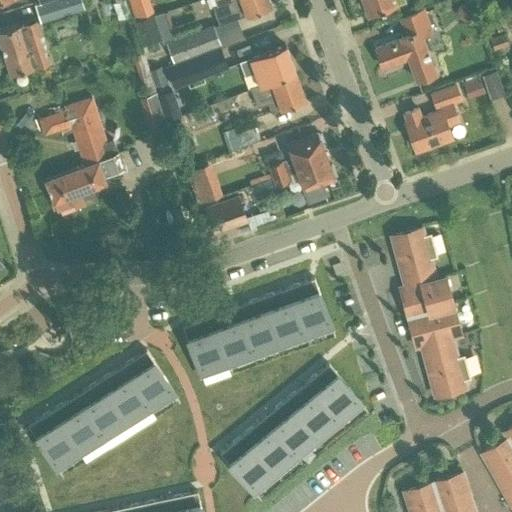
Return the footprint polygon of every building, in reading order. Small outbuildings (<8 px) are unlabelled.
[(48,0),(39,3),(33,5),(40,23),(84,8),(82,4),(89,2),(88,0),(48,0)] [(218,24),(214,26),(220,44),(221,47),(244,38),(237,18),(244,16),(271,6),(268,0),(214,0),(217,6),(212,7),(218,24)] [(396,5),(406,2),(405,0),(357,0),(361,10),(366,10),(367,14),(396,4),(396,5)] [(398,17),(405,35),(400,37),(401,39),(375,48),(381,67),(408,57),(416,80),(435,73),(422,37),(433,33),(424,8),(398,17)] [(141,47),(161,40),(154,16),(134,23),(141,47)] [(43,41),(35,18),(20,23),(20,22),(0,28),(0,46),(2,46),(11,73),(49,61),(43,41)] [(220,44),(214,26),(213,25),(181,36),(175,38),(165,42),(173,62),(175,62),(188,56),(220,44)] [(494,49),(508,44),(505,34),(490,39),(492,47),(494,49)] [(268,82),(295,72),(285,45),(249,58),(249,57),(239,61),(244,76),(254,72),(259,85),(259,86),(268,83),(268,82)] [(156,92),(150,72),(144,53),(132,56),(142,87),(145,87),(148,95),(139,98),(155,143),(172,138),(156,92)] [(169,70),(157,74),(165,96),(177,92),(169,70)] [(504,93),(496,70),(482,75),(490,99),(504,93)] [(259,86),(259,85),(250,88),(257,107),(268,103),(270,112),(278,110),(305,100),(295,72),(268,82),(268,83),(259,86)] [(429,92),(436,111),(421,116),(418,107),(404,112),(407,121),(406,122),(416,151),(452,137),(448,126),(460,121),(453,103),(462,100),(456,83),(429,92)] [(86,205),(81,192),(107,182),(104,174),(116,170),(124,167),(118,150),(116,149),(113,139),(107,141),(92,96),(65,105),(66,108),(38,116),(43,134),(72,125),(84,164),(45,179),(54,202),(53,202),(57,212),(74,205),(75,209),(86,205)] [(238,138),(257,131),(253,118),(233,125),(238,138)] [(267,135),(287,133),(285,121),(266,123),(267,135)] [(285,159),(268,165),(271,175),(326,156),(323,147),(326,146),(321,134),(318,135),(317,133),(287,144),(294,162),(287,164),(285,159)] [(326,156),(271,175),(273,178),(275,184),(293,178),(291,173),(297,171),(304,189),(310,187),(321,183),(334,178),(337,177),(333,165),(330,166),(326,156)] [(213,234),(247,222),(238,195),(203,206),(213,234)] [(275,214),(283,211),(279,202),(271,205),(275,214)] [(404,285),(435,277),(430,258),(437,256),(430,232),(423,234),(421,227),(391,236),(404,285)] [(408,317),(452,304),(444,275),(435,277),(404,285),(399,287),(408,317)] [(326,284),(299,293),(315,340),(342,330),(326,284)] [(299,293),(272,302),(288,349),(315,340),(299,293)] [(272,302),(244,312),(261,359),(288,349),(272,302)] [(416,346),(421,345),(451,337),(460,334),(452,304),(408,317),(416,346)] [(244,312),(217,321),(233,368),(261,359),(244,312)] [(217,321),(190,331),(206,378),(233,368),(217,321)] [(451,337),(421,345),(434,395),(465,386),(463,379),(470,378),(464,354),(457,356),(451,337)] [(135,366),(161,408),(185,393),(159,351),(135,366)] [(110,381),(136,423),(161,408),(135,366),(110,381)] [(339,366),(316,384),(347,423),(370,405),(339,366)] [(110,381),(86,396),(111,438),(136,423),(110,381)] [(316,384),(294,402),(324,440),(347,423),(316,384)] [(87,453),(111,438),(86,396),(61,411),(87,453)] [(294,402),(271,419),(302,458),(324,440),(294,402)] [(87,453),(61,411),(36,426),(62,468),(87,453)] [(271,419),(248,437),(279,476),(302,458),(271,419)] [(507,438),(481,453),(511,506),(511,426),(503,431),(507,438)] [(248,437),(226,455),(257,494),(279,476),(248,437)] [(475,511),(462,472),(403,491),(410,511),(475,511)] [(211,511),(207,493),(179,498),(181,511),(211,511)] [(181,511),(179,498),(151,504),(152,511),(181,511)]
